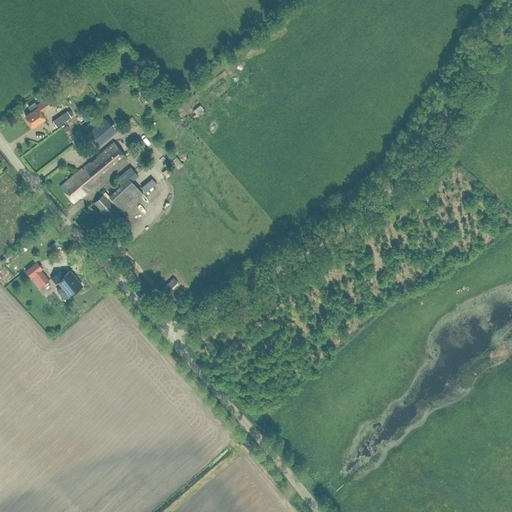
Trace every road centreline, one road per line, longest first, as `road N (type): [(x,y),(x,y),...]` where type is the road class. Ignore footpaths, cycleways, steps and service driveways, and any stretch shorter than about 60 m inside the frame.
road 1 (unclassified): [(167,333),(382,192),(436,132),(511,5)]
road 2 (unclassified): [(0,143),(167,333)]
road 3 (unclassified): [(318,511),(167,333)]
